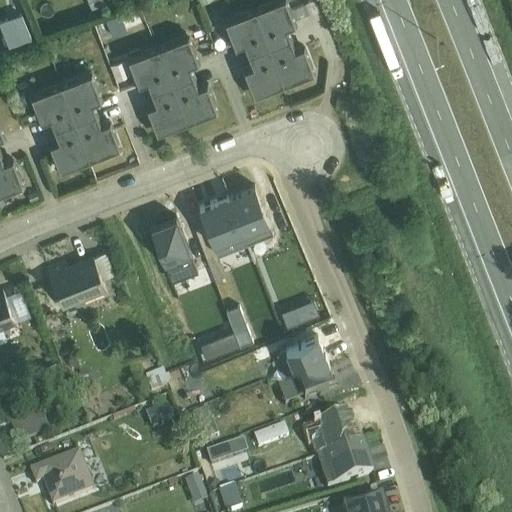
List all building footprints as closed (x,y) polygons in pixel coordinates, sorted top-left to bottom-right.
[(287,0),(242,0),(223,8),(235,35),(236,35),(238,40),(245,57),(239,59),(250,85),(312,59),(301,33),(294,36),(284,14),(292,11),(287,0)] [(185,22),(128,47),(139,74),(140,73),(143,79),(150,95),(143,98),(154,124),(216,98),(205,72),(198,75),(189,53),(196,50),(185,22)] [(87,61),(30,86),(42,113),(43,112),(45,117),(52,134),(46,137),(57,163),(119,136),(108,111),(101,114),(91,92),(99,88),(87,61)] [(0,115),(0,180),(23,171),(12,145),(5,148),(0,136),(0,124),(3,123),(0,115)] [(230,189),(243,221),(269,211),(255,178),(230,189)] [(176,209),(150,218),(163,256),(189,246),(176,209)] [(39,251),(29,253),(34,276),(44,274),(39,251)] [(46,272),(58,302),(105,283),(93,253),(46,272)] [(0,286),(0,322),(15,316),(3,285),(0,286)] [(227,300),(239,336),(253,331),(240,295),(227,300)] [(286,339),(298,367),(325,355),(313,327),(286,339)] [(329,360),(274,383),(285,413),(341,390),(329,360)] [(164,372),(146,377),(151,393),(169,388),(164,372)] [(36,399),(9,413),(26,445),(53,430),(36,399)] [(165,412),(150,420),(155,432),(171,424),(165,412)] [(213,413),(192,413),(192,438),(213,438),(213,413)] [(361,446),(316,462),(327,492),(372,477),(361,446)] [(81,453),(29,472),(35,487),(40,485),(49,510),(95,493),(81,453)] [(189,505),(205,503),(202,479),(186,481),(189,505)] [(220,494),(225,511),(237,511),(241,511),(234,489),(220,494)] [(381,505),(382,511),(385,511),(382,501),(366,505),(367,509),(381,505)]
